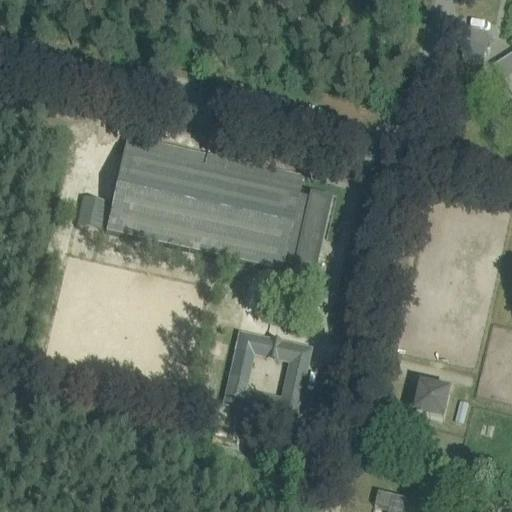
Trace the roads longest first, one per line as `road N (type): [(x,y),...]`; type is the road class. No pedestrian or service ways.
road 1 (residential): [(0,65),(411,162)]
road 2 (residential): [(411,162),(348,450)]
road 3 (unknown): [(317,336),(359,150)]
